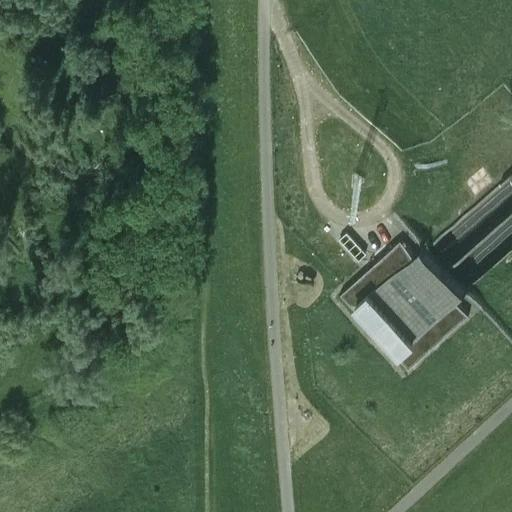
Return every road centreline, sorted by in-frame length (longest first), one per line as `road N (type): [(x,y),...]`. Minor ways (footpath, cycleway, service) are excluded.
road 1 (track): [(262,0),(268,266),(289,511)]
road 2 (motorway): [(0,243),(291,0)]
road 3 (motorway): [(224,0),(0,185)]
